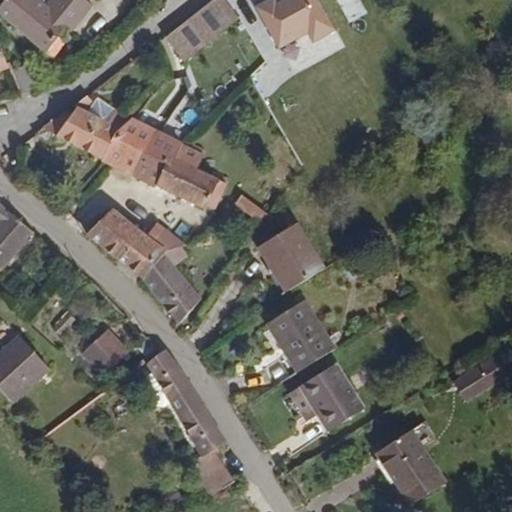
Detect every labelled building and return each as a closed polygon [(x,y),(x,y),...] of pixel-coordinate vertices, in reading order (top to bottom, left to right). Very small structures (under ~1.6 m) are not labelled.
[(0,0),(61,51),(74,36),(67,30),(75,19),(80,23),(99,0),(0,0)] [(243,13),(242,12),(232,0),(205,0),(166,31),(186,55),(243,13)] [(274,64),(344,28),(329,0),(240,0),(246,10),(268,53),(274,64)] [(359,0),(335,0),(345,23),(366,14),(359,0)] [(0,61),(13,56),(0,23),(0,21),(0,61)] [(35,60),(18,66),(22,78),(27,89),(42,88),(46,85),(35,60)] [(173,153),(178,154),(185,139),(115,105),(105,119),(87,108),(95,99),(88,91),(76,100),(78,102),(73,110),(67,107),(45,124),(105,156),(159,182),(173,153)] [(115,105),(100,94),(95,99),(87,108),(105,119),(115,105)] [(201,165),(207,150),(185,139),(178,154),(173,153),(159,182),(210,206),(212,203),(218,205),(230,180),(201,165)] [(263,218),(270,208),(244,190),(238,199),(263,218)] [(0,219),(4,222),(0,226),(0,248),(13,258),(37,228),(0,201),(0,219)] [(86,229),(143,273),(165,245),(148,231),(112,203),(89,226),(86,229)] [(317,270),(327,264),(299,217),(259,240),(287,289),(317,270)] [(180,241),(183,238),(157,219),(148,231),(165,245),(180,241)] [(189,251),(180,241),(165,245),(143,273),(173,306),(181,319),(193,305),(202,294),(175,263),(189,251)] [(0,274),(13,258),(0,248),(0,274)] [(314,302),(308,293),(302,297),(270,317),(281,334),(289,347),(301,367),(340,343),(314,302)] [(109,373),(133,351),(113,329),(90,351),(109,373)] [(0,375),(21,397),(57,362),(26,330),(0,353),(0,375)] [(510,359),(511,357),(511,340),(503,346),(510,359)] [(511,367),(511,362),(510,359),(503,346),(486,357),(497,377),(511,367)] [(218,443),(227,437),(169,349),(148,364),(206,452),(189,464),(210,495),(240,478),(218,443)] [(471,393),(497,377),(486,357),(459,374),(471,393)] [(333,427),(370,404),(340,358),(304,381),(333,427)] [(408,505),(446,483),(413,428),(375,451),(408,505)]
